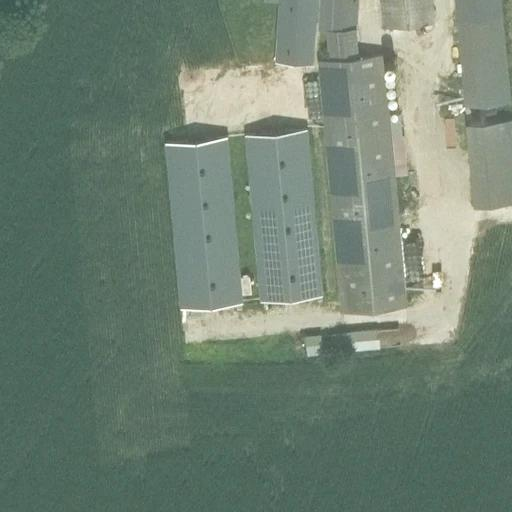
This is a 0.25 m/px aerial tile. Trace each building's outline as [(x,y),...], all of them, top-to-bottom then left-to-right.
[(315,64),(317,0),(281,0),(279,62),(315,64)] [(360,55),(357,31),(358,0),(329,0),(328,30),(331,58),(318,59),(342,311),(407,304),(384,52),(360,55)] [(382,0),(385,25),(434,21),(431,0),(382,0)] [(511,100),(503,14),(501,0),(456,0),(467,104),(511,100)] [(511,122),(511,118),(467,122),(475,203),(511,199),(511,122)] [(306,128),(246,134),(261,298),(321,293),(306,128)] [(242,300),(226,136),(166,141),(182,306),(242,300)] [(444,320),(440,341),(451,344),(455,322),(444,320)] [(348,340),(402,337),(401,322),(347,325),(348,340)]
